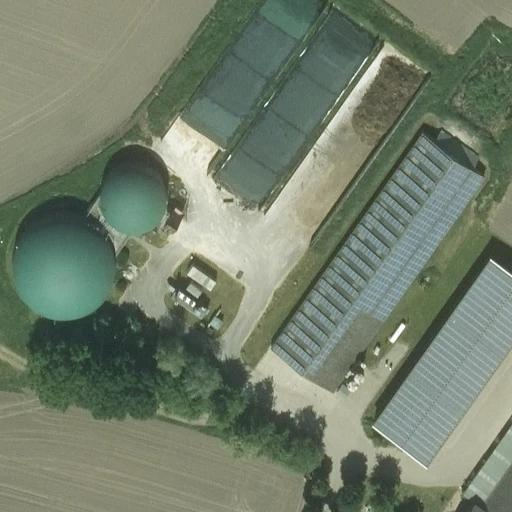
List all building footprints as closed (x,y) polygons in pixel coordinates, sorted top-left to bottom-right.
[(423,133),(272,347),(334,390),(485,177),(423,133)] [(137,162),(132,161),(125,163),(119,165),(114,168),(112,170),(109,172),(107,176),(105,178),(104,180),(102,183),(101,187),(101,192),(100,195),(100,196),(101,199),(101,201),(101,202),(102,204),(103,206),(103,207),(104,209),(104,210),(106,213),(109,217),(112,220),(114,222),(117,224),(121,225),(124,227),(126,227),(128,228),(132,228),(134,228),(135,228),(140,227),(144,226),(148,225),(152,223),(154,221),(158,218),(161,214),(162,212),(163,210),(165,207),(166,205),(167,201),(167,197),(167,194),(167,191),(166,188),(166,186),(165,183),(164,180),(162,177),(159,173),(156,170),(151,167),(147,164),(142,162),(137,162)] [(101,192),(84,215),(86,216),(91,219),(92,220),(96,223),(99,226),(101,227),(103,229),(103,230),(105,232),(107,235),(108,235),(109,238),(110,240),(111,242),(112,245),(112,246),(113,248),(114,250),(114,252),(115,255),(134,228),(132,228),(128,228),(126,227),(124,227),(121,225),(117,224),(114,222),(112,220),(109,217),(106,213),(104,210),(104,209),(103,207),(103,206),(102,204),(101,202),(101,201),(101,199),(100,196),(100,195),(101,192)] [(62,212),(54,213),(49,214),(43,216),(38,219),(34,222),(29,225),(25,230),(22,234),(19,238),(17,242),(15,247),(14,251),(14,255),(13,259),(13,264),(13,270),(14,275),(16,280),(18,285),(21,291),(26,297),(29,300),(33,304),(37,306),(40,308),(45,310),(51,312),(59,314),(66,314),(73,313),(79,312),(86,310),(91,307),(95,304),(100,300),(104,296),(108,290),(111,283),(113,279),(114,276),(115,271),(115,267),(115,262),(115,256),(115,255),(114,252),(114,250),(113,248),(112,246),(112,245),(111,242),(110,240),(108,235),(107,235),(105,232),(103,230),(103,229),(101,227),(99,226),(96,223),(92,220),(91,219),(86,216),(84,215),(81,215),(76,213),(69,212),(62,212)] [(511,298),(511,269),(498,288),(511,298)] [(209,307),(178,285),(171,295),(202,317),(209,307)] [(511,310),(493,339),(511,351),(511,310)] [(224,321),(215,315),(210,323),(218,328),(224,321)] [(425,379),(402,436),(444,453),(467,396),(425,379)] [(511,511),(511,456),(479,503),(491,511),(511,511)] [(491,511),(479,503),(474,499),(465,511),(491,511)]
